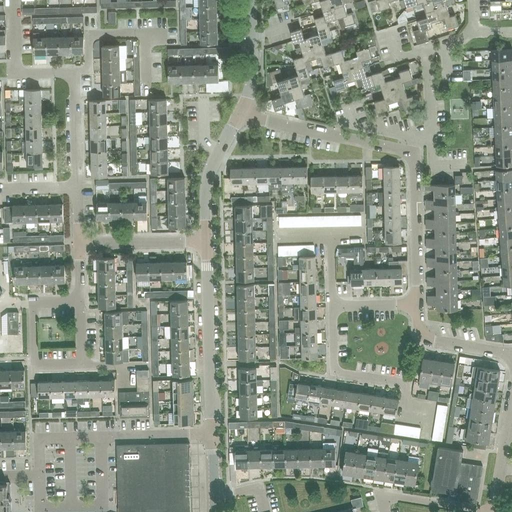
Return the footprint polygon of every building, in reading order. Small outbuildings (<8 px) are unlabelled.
[(274,0),(279,14),(290,10),(286,0),(274,0)] [(323,11),(333,7),(331,0),(314,0),(315,2),(320,0),(323,11)] [(389,2),(395,0),(376,0),(379,11),(390,7),(389,2)] [(422,3),(425,13),(436,10),(436,9),(433,0),(415,0),(417,5),(422,3)] [(433,0),(436,9),(447,6),(455,3),(454,0),(433,0)] [(345,27),(355,24),(352,13),(347,14),(344,4),(333,7),(337,18),(342,16),(345,27)] [(200,7),(200,19),(217,19),(217,6),(200,7)] [(436,9),(436,10),(439,20),(444,18),(447,29),(458,26),(455,15),(450,16),(447,6),(436,9)] [(314,19),(317,29),(328,26),(327,21),(337,18),(333,7),(323,11),(323,12),(318,14),(319,17),(314,19)] [(397,18),(398,24),(407,22),(404,10),(397,18)] [(413,31),(417,45),(429,41),(425,30),(431,28),(429,23),(439,20),(436,10),(425,13),(427,18),(416,21),(419,29),(413,31)] [(200,19),(201,31),(218,31),(217,19),(200,19)] [(331,36),(328,26),(317,29),(319,34),(309,37),(312,48),(323,45),(321,40),(331,36)] [(302,51),(312,48),(309,37),(304,39),(301,29),(290,32),(293,43),(299,41),(301,48),(302,51)] [(201,44),(218,43),(218,31),(201,31),(201,44)] [(59,54),(72,54),(71,37),(59,38),(59,54)] [(84,37),(71,37),(72,54),(84,53),(84,37)] [(34,55),(47,54),(46,38),(34,38),(34,55)] [(59,38),(46,38),(47,54),(59,54),(59,38)] [(323,45),(312,48),(315,58),(317,58),(320,66),(323,65),(324,67),(334,64),(331,53),(326,55),(323,45)] [(119,58),(119,46),(103,46),(103,59),(119,58)] [(362,61),(372,58),(378,56),(373,57),(371,52),(374,52),(372,46),(358,50),(359,56),(349,59),(352,69),(363,66),(362,61)] [(293,59),(296,70),(307,66),(306,61),(315,58),(312,48),(302,51),(301,48),(296,49),(297,52),(292,54),(293,59)] [(331,53),(334,64),(339,62),(342,72),(352,69),(349,59),(346,49),(342,51),(341,50),(331,53)] [(489,52),(492,52),(492,61),(511,60),(511,50),(492,51),(492,50),(489,50),(489,52)] [(363,66),(352,69),(356,80),(361,78),(364,89),(375,86),(371,75),(366,76),(372,74),(369,65),(372,64),(372,65),(373,64),(374,63),(374,62),(380,60),(378,56),(372,58),(362,61),(363,66)] [(120,71),(119,58),(103,59),(103,71),(120,71)] [(511,60),(492,61),(493,68),(490,68),(490,69),(511,68),(511,60)] [(181,83),(194,83),(193,65),(181,66),(181,83)] [(206,65),(193,65),(194,83),(206,82),(206,65)] [(206,82),(219,82),(218,65),(206,65),(206,82)] [(169,83),(181,83),(181,66),(168,66),(169,83)] [(296,70),(298,74),(288,77),(291,88),(302,85),(301,85),(309,82),(308,78),(311,77),(307,66),(296,70)] [(390,80),(393,91),(404,87),(414,84),(409,68),(398,71),(400,77),(394,79),(394,77),(390,75),(383,77),(385,82),(390,80)] [(493,71),(493,79),(511,78),(511,68),(490,69),(490,71),(493,71)] [(291,88),(288,77),(286,71),(281,72),(280,69),(269,72),(272,84),(278,82),(281,91),(291,88)] [(346,83),(356,80),(352,69),(342,72),(344,77),(334,80),(337,91),(348,88),(346,83)] [(103,71),(104,84),(120,83),(120,71),(103,71)] [(379,84),(383,94),(393,91),(390,80),(385,82),(383,77),(382,72),(371,75),(375,86),(379,84)] [(511,78),(493,79),(494,87),(490,87),(490,89),(511,87),(511,78)] [(104,96),(120,96),(120,83),(104,84),(104,96)] [(305,95),(302,85),(291,88),(294,99),(299,98),(299,99),(295,100),(298,108),(296,109),(299,118),(306,120),(302,108),(313,105),(310,93),(305,95)] [(405,110),(415,107),(415,105),(420,103),(417,94),(407,97),(404,87),(393,91),(397,101),(398,101),(401,111),(404,109),(405,110)] [(511,87),(490,89),(491,90),(494,90),(494,98),(511,97),(511,87)] [(283,96),(276,98),(272,100),(275,111),(286,108),(284,102),(294,99),(291,88),(281,91),(283,96)] [(26,90),(26,103),(41,102),(41,90),(26,90)] [(387,104),(397,101),(393,91),(383,94),(384,99),(378,101),(374,102),(375,108),(371,109),(373,115),(374,115),(377,114),(377,113),(388,109),(387,104)] [(511,97),(494,98),(494,106),(491,106),(491,108),(511,107),(511,97)] [(150,99),(150,112),(167,111),(167,99),(150,99)] [(90,101),(90,114),(106,113),(105,101),(90,101)] [(26,116),(42,115),(41,102),(26,103),(26,116)] [(495,109),(495,117),(511,116),(511,107),(491,108),(491,110),(495,109)] [(150,112),(150,124),(167,124),(167,111),(150,112)] [(106,113),(90,114),(91,127),(106,126),(106,113)] [(42,128),(42,115),(26,116),(27,128),(42,128)] [(511,116),(495,117),(495,126),(492,126),(492,127),(511,126),(511,116)] [(168,136),(167,124),(150,124),(151,137),(168,136)] [(106,139),(106,126),(91,127),(91,139),(106,139)] [(495,129),(496,137),(511,135),(511,126),(492,127),(492,129),(495,129)] [(27,128),(27,141),(43,141),(42,128),(27,128)] [(511,135),(496,137),(496,145),(493,145),(493,146),(496,146),(511,145),(511,135)] [(151,137),(151,149),(168,149),(168,136),(151,137)] [(91,139),(91,152),(107,152),(106,139),(91,139)] [(43,154),(43,141),(27,141),(27,154),(43,154)] [(511,145),(496,146),(493,146),(493,148),(496,148),(496,156),(511,155),(511,145)] [(168,161),(168,149),(151,149),(151,162),(168,161)] [(107,164),(107,152),(91,152),(92,165),(107,164)] [(43,166),(43,154),(27,154),(28,167),(43,166)] [(497,166),(511,165),(511,155),(496,156),(497,164),(494,164),(494,166),(497,166)] [(151,162),(152,174),(169,174),(168,161),(151,162)] [(107,177),(107,164),(92,165),(92,177),(107,177)] [(307,166),(294,167),(295,183),(307,182),(307,166)] [(256,183),(269,183),(269,167),(256,168),(256,183)] [(277,185),(278,186),(282,186),(282,183),(281,167),(269,167),(269,183),(277,183),(277,185)] [(294,167),(281,167),(282,183),(295,183),(294,167)] [(384,179),(399,179),(400,179),(400,167),(379,168),(378,168),(379,178),(379,179),(384,179)] [(244,184),(243,168),(230,168),(231,184),(244,184)] [(244,184),(256,183),(256,168),(243,168),(244,184)] [(511,169),(496,171),(496,170),(493,170),(493,172),(496,172),(497,181),(511,179),(511,169)] [(337,176),(324,177),(324,192),(337,192),(337,176)] [(349,176),(337,176),(337,192),(350,192),(349,176)] [(362,176),(349,176),(350,192),(362,191),(362,176)] [(312,192),(324,192),(324,177),(311,177),(312,192)] [(168,178),(169,191),(185,191),(185,178),(168,178)] [(400,179),(399,179),(384,179),(385,192),(400,192),(400,179)] [(511,179),(497,181),(497,188),(494,188),(494,190),(511,189),(511,179)] [(435,195),(455,194),(458,194),(458,192),(455,193),(455,185),(425,185),(426,190),(434,190),(435,195)] [(497,191),(498,200),(511,198),(511,189),(494,190),(494,191),(497,191)] [(185,203),(185,191),(169,191),(169,204),(185,203)] [(385,205),(400,204),(401,204),(400,192),(385,192),(385,205)] [(458,196),(458,194),(455,194),(435,195),(435,200),(426,200),(426,205),(455,204),(455,196),(458,196)] [(511,208),(511,198),(498,200),(498,207),(495,207),(495,210),(511,208)] [(147,219),(147,202),(139,202),(139,199),(134,199),(134,202),(135,219),(147,219)] [(122,219),(135,219),(134,202),(127,202),(127,200),(122,200),(122,202),(122,219)] [(122,219),(122,202),(110,203),(110,220),(122,219)] [(97,220),(110,220),(110,203),(97,203),(97,220)] [(169,204),(169,216),(186,216),(185,203),(169,204)] [(385,217),(401,217),(401,204),(400,204),(385,205),(385,217)] [(455,204),(426,205),(426,209),(435,209),(435,214),(459,214),(459,211),(456,212),(455,204)] [(13,222),(26,222),(25,205),(13,206),(4,207),(5,222),(13,222)] [(38,205),(25,205),(26,222),(38,222),(38,205)] [(38,222),(50,222),(50,205),(38,205),(38,222)] [(50,222),(63,221),(63,205),(50,205),(50,222)] [(235,206),(235,219),(252,218),(252,206),(235,206)] [(499,210),(499,218),(511,217),(511,208),(495,210),(499,210)] [(426,223),(455,223),(456,223),(456,215),(459,215),(459,214),(435,214),(435,220),(426,220),(426,223)] [(186,228),(186,216),(169,216),(170,229),(186,228)] [(386,230),(400,230),(401,230),(401,217),(385,217),(386,230)] [(511,217),(499,218),(500,226),(497,226),(497,228),(511,226),(511,217)] [(236,231),(253,231),(252,218),(235,219),(236,231)] [(459,232),(459,231),(456,231),(456,223),(455,223),(426,223),(426,229),(435,229),(435,233),(456,232),(459,232)] [(511,226),(497,228),(497,229),(500,229),(501,237),(511,236),(511,226)] [(401,230),(400,230),(386,230),(386,243),(402,243),(401,230)] [(253,243),(253,231),(236,231),(236,244),(253,243)] [(459,232),(456,232),(435,233),(435,239),(426,239),(426,243),(456,242),(456,234),(459,234),(459,232)] [(50,242),(50,236),(47,236),(47,234),(46,233),(41,233),(39,234),(39,236),(39,242),(50,242)] [(498,247),(501,247),(511,246),(511,236),(501,237),(501,245),(498,246),(498,247)] [(436,248),(436,252),(460,252),(460,250),(456,250),(456,242),(426,243),(427,248),(436,248)] [(236,244),(236,256),(253,256),(253,243),(236,244)] [(511,246),(501,247),(498,247),(498,249),(502,248),(502,256),(511,255),(511,246)] [(436,258),(427,258),(427,262),(457,261),(457,253),(460,253),(460,252),(436,252),(436,258)] [(511,255),(502,256),(503,265),(499,265),(500,266),(511,265),(511,255)] [(236,256),(237,268),(253,268),(253,256),(236,256)] [(278,257),(278,267),(283,267),(283,266),(286,266),(286,257),(278,257)] [(300,270),(316,269),(315,257),(300,257),(300,270)] [(115,270),(115,258),(98,258),(98,271),(115,270)] [(399,261),(399,268),(389,269),(389,284),(403,284),(402,275),(408,275),(407,261),(399,261)] [(457,261),(427,262),(427,266),(436,266),(436,271),(460,271),(460,269),(457,269),(457,261)] [(27,262),(27,267),(28,283),(41,283),(40,266),(32,267),(32,262),(27,262)] [(162,280),(174,279),(174,262),(161,263),(162,280)] [(187,279),(186,262),(174,262),(174,279),(187,279)] [(137,280),(149,280),(149,263),(137,263),(137,280)] [(162,280),(161,263),(149,263),(149,280),(162,280)] [(65,265),(52,266),(53,283),(66,282),(65,265)] [(511,265),(500,266),(500,268),(503,268),(504,276),(511,274),(511,265)] [(41,283),(53,283),(52,266),(40,266),(41,283)] [(16,284),(28,283),(27,267),(15,267),(16,284)] [(254,281),(253,268),(237,268),(237,281),(254,281)] [(316,282),(316,269),(300,270),(300,283),(316,282)] [(364,285),(376,285),(376,269),(363,270),(364,285)] [(376,285),(389,284),(389,269),(376,269),(376,285)] [(115,283),(115,270),(98,271),(99,283),(115,283)] [(364,285),(363,270),(351,270),(352,286),(364,285)] [(460,271),(457,271),(436,272),(436,277),(427,277),(427,281),(457,281),(457,272),(460,272),(460,271)] [(510,285),(511,284),(511,274),(504,276),(504,284),(501,284),(501,286),(504,286),(510,286),(510,285)] [(457,281),(427,281),(428,286),(436,286),(437,291),(460,291),(460,288),(457,288),(457,281)] [(316,295),(316,282),(300,283),(301,295),(316,295)] [(99,283),(99,296),(116,296),(115,283),(99,283)] [(237,286),(237,298),(254,298),(254,285),(237,286)] [(461,291),(460,291),(437,291),(437,296),(428,296),(428,301),(458,300),(457,292),(461,291)] [(316,308),(316,295),(301,295),(301,308),(316,308)] [(116,308),(116,296),(99,296),(99,308),(116,308)] [(255,310),(254,298),(237,298),(238,310),(255,310)] [(437,311),(458,310),(461,310),(461,308),(458,308),(458,300),(428,301),(428,306),(437,305),(437,311)] [(171,302),(171,314),(188,314),(187,301),(171,302)] [(301,308),(301,321),(317,320),(316,308),(301,308)] [(255,322),(255,310),(238,310),(238,323),(255,322)] [(8,334),(19,334),(18,312),(8,312),(8,334)] [(106,325),(122,325),(129,324),(129,312),(106,312),(106,325)] [(188,326),(188,314),(171,314),(171,327),(188,326)] [(301,321),(301,327),(295,327),(295,333),(301,333),(317,333),(317,320),(301,321)] [(255,335),(255,322),(238,323),(238,335),(255,335)] [(123,337),(122,325),(106,325),(106,337),(123,337)] [(171,327),(172,339),(188,339),(188,326),(171,327)] [(493,334),(493,326),(485,326),(485,335),(493,334)] [(317,346),(317,333),(301,333),(302,346),(317,346)] [(255,347),(255,335),(238,335),(239,348),(255,347)] [(106,337),(107,350),(123,350),(123,337),(106,337)] [(189,351),(188,339),(172,339),(172,351),(189,351)] [(318,358),(317,346),(302,346),(302,359),(318,358)] [(256,360),(255,347),(239,348),(239,360),(256,360)] [(123,350),(107,350),(107,362),(123,362),(123,350)] [(159,351),(159,367),(171,367),(171,351),(159,351)] [(172,351),(172,364),(189,363),(189,351),(172,351)] [(419,380),(430,382),(433,361),(423,359),(419,380)] [(444,362),(433,361),(430,382),(440,384),(444,362)] [(454,364),(444,362),(440,384),(451,385),(454,364)] [(189,376),(189,363),(172,364),(173,376),(189,376)] [(500,371),(478,367),(476,378),(498,381),(500,371)] [(256,368),(239,368),(239,381),(256,380),(256,368)] [(25,370),(12,371),(13,388),(25,387),(25,370)] [(12,371),(0,371),(0,385),(0,388),(13,388),(12,371)] [(476,378),(475,388),(496,392),(498,381),(476,378)] [(173,392),(192,391),(192,390),(194,390),(194,385),(192,385),(192,380),(173,381),(173,392)] [(239,381),(239,393),(256,393),(256,380),(239,381)] [(90,381),(77,382),(78,397),(90,396),(90,381)] [(90,396),(103,396),(103,381),(90,381),(90,396)] [(103,396),(116,396),(115,381),(103,381),(103,396)] [(52,398),(52,382),(39,383),(40,398),(52,398)] [(65,382),(52,382),(52,398),(65,397),(65,382)] [(65,397),(78,397),(77,382),(65,382),(65,397)] [(310,385),(298,383),(298,385),(297,385),(294,388),(297,392),(296,399),(308,400),(310,385)] [(308,400),(321,402),(323,387),(310,385),(308,400)] [(321,402),(333,404),(336,389),(323,387),(321,402)] [(495,402),(496,392),(475,388),(474,393),(470,392),(469,398),(473,398),(495,402)] [(346,406),(348,391),(336,389),(333,404),(346,406)] [(150,414),(149,403),(149,391),(137,392),(125,392),(126,404),(120,405),(120,415),(150,414)] [(173,392),(173,402),(193,402),(193,401),(194,401),(194,396),(192,396),(192,391),(173,392)] [(361,393),(348,391),(346,406),(358,408),(361,393)] [(256,393),(239,393),(240,406),(257,406),(256,393)] [(373,395),(361,393),(358,408),(371,410),(373,395)] [(371,410),(383,412),(386,397),(373,395),(371,410)] [(386,397),(383,412),(396,414),(398,399),(386,397)] [(493,412),(495,402),(473,398),(471,409),(493,412)] [(193,413),(193,412),(194,412),(194,406),(193,406),(193,402),(173,402),(174,413),(193,413)] [(257,418),(257,406),(240,406),(240,419),(257,418)] [(471,409),(470,419),(491,423),(493,412),(471,409)] [(193,417),(193,413),(174,413),(174,424),(193,424),(193,422),(194,422),(194,417),(193,417)] [(470,419),(468,429),(490,433),(491,423),(470,419)] [(309,431),(323,433),(324,427),(310,425),(309,431)] [(485,447),(486,443),(488,443),(490,433),(468,429),(467,435),(463,434),(462,439),(474,441),(473,447),(483,448),(485,447)] [(26,431),(14,432),(14,448),(27,448),(26,431)] [(2,449),(14,448),(14,432),(1,432),(2,449)] [(118,511),(11,511),(11,484),(0,483),(0,511),(191,511),(190,443),(152,444),(117,445),(118,511)] [(482,466),(461,463),(463,451),(438,447),(431,490),(449,493),(448,499),(476,503),(482,466)] [(323,466),(335,466),(335,448),(323,449),(323,466)] [(297,449),(285,450),(285,467),(298,467),(297,449)] [(298,467),(310,466),(310,449),(297,449),(298,467)] [(323,449),(310,449),(310,466),(323,466),(323,449)] [(260,468),(260,450),(247,451),(248,468),(260,468)] [(272,450),(260,450),(260,468),(273,467),(272,450)] [(285,467),(285,450),(272,450),(273,467),(285,467)] [(235,468),(248,468),(247,451),(235,451),(235,468)] [(384,480),(387,458),(388,453),(380,451),(379,457),(377,457),(373,478),(384,480)] [(342,473),(353,475),(356,453),(346,452),(345,454),(342,454),(340,468),(343,468),(342,473)] [(367,455),(356,453),(353,475),(363,477),(367,455)] [(363,477),(373,478),(377,457),(367,455),(363,477)] [(415,485),(418,464),(419,457),(409,456),(408,462),(404,483),(415,485)] [(384,480),(394,482),(398,460),(387,458),(384,480)] [(394,482),(404,483),(408,462),(398,460),(394,482)] [(351,500),(353,508),(363,506),(361,498),(351,500)]
